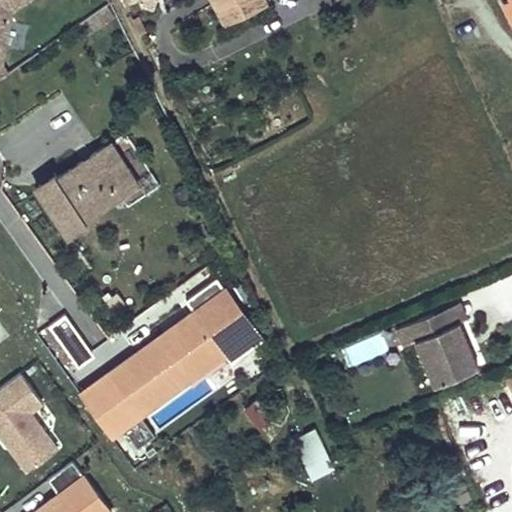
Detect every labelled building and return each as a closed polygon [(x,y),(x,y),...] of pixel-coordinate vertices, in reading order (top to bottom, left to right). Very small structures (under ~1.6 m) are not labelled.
[(2,64),(10,21),(5,14),(26,0),(0,0),(0,78),(7,73),(2,64)] [(155,0),(139,0),(142,6),(152,9),(155,0)] [(214,0),(226,23),(259,7),(255,0),(214,0)] [(146,31),(139,17),(133,20),(141,34),(146,31)] [(85,218),(138,183),(110,141),(57,176),(55,172),(36,185),(68,234),(87,221),(85,218)] [(256,331),(223,286),(216,276),(185,299),(192,309),(199,317),(192,322),(190,319),(165,338),(162,334),(109,373),(110,375),(82,396),(112,436),(124,427),(138,446),(155,434),(142,415),(140,413),(192,374),(185,365),(209,347),(211,349),(219,344),(226,353),(231,361),(262,339),(256,331)] [(259,329),(226,284),(223,286),(256,331),(259,329)] [(467,318),(460,300),(434,311),(441,328),(459,321),(467,318)] [(165,338),(190,319),(192,322),(199,317),(192,309),(107,371),(109,373),(162,334),(165,338)] [(478,367),(459,321),(441,328),(434,311),(396,327),(403,344),(416,339),(435,385),(478,367)] [(93,351),(65,313),(49,324),(76,363),(93,351)] [(142,415),(226,353),(219,344),(211,349),(209,347),(185,365),(192,374),(140,413),(142,415)] [(57,448),(29,410),(42,401),(20,371),(0,386),(0,432),(28,469),(57,448)] [(332,466),(315,430),(295,440),(312,476),(332,466)] [(59,493),(33,511),(110,511),(72,460),(47,478),(59,493)]
